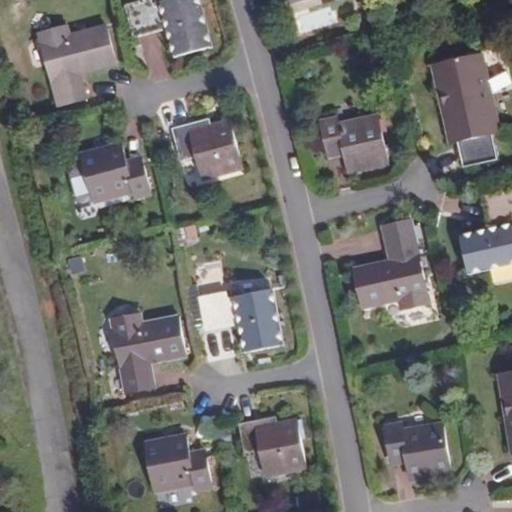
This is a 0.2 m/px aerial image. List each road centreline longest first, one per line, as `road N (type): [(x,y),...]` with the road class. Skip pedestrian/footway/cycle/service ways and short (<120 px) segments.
road 1 (residential): [(257,69),(297,223)]
road 2 (residential): [(297,223),(329,369)]
road 3 (residential): [(329,369),(357,511)]
road 4 (residential): [(423,193),(297,223)]
road 5 (residential): [(209,392),(329,369)]
road 6 (residential): [(140,103),(257,69)]
